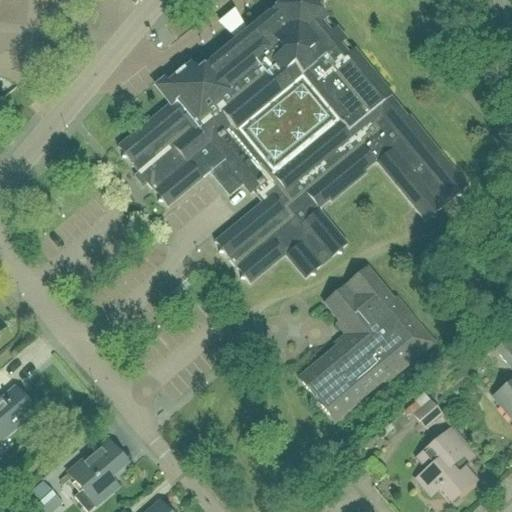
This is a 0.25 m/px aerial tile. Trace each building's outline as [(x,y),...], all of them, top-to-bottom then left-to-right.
[(260,206),(213,245),(218,251),(217,255),(221,256),(239,277),(239,282),(244,282),(248,288),(284,259),(304,283),(310,279),(314,278),(314,274),(335,257),(340,257),(340,252),(346,248),(319,215),(320,214),(318,211),(328,204),(330,206),(364,178),(363,176),(372,168),(376,169),(423,226),(429,222),(434,222),(434,217),(455,200),(460,200),(461,195),(466,191),(408,120),(405,122),(388,101),(391,99),(334,31),(332,33),(325,24),(326,23),(320,17),(321,8),(325,5),(320,0),(270,0),(271,1),(270,8),(240,33),(238,30),(239,29),(231,18),(224,24),(232,35),(234,33),(236,36),(197,67),(189,67),(186,64),(156,88),(171,106),(116,151),(120,156),(120,161),(125,161),(157,200),(156,205),(161,206),(166,211),(221,166),(247,198),(251,195),(260,206)] [(392,304),(366,272),(323,308),(338,325),(335,328),(344,339),(333,347),(336,350),(297,382),(333,425),(385,382),(387,385),(433,347),(395,301),(392,304)] [(511,424),(511,353),(505,345),(494,354),(511,375),(511,388),(494,404),(511,424)] [(0,400),(0,445),(7,440),(21,427),(19,425),(33,414),(13,390),(0,400)] [(424,433),(442,417),(423,395),(413,403),(413,404),(403,414),(408,420),(411,417),(424,433)] [(450,505),(474,484),(463,471),(476,460),(452,431),(414,462),(425,474),(414,483),(428,500),(439,491),(450,505)] [(80,494),(73,499),(83,511),(90,511),(117,490),(107,478),(124,464),(106,442),(66,476),(80,494)]
